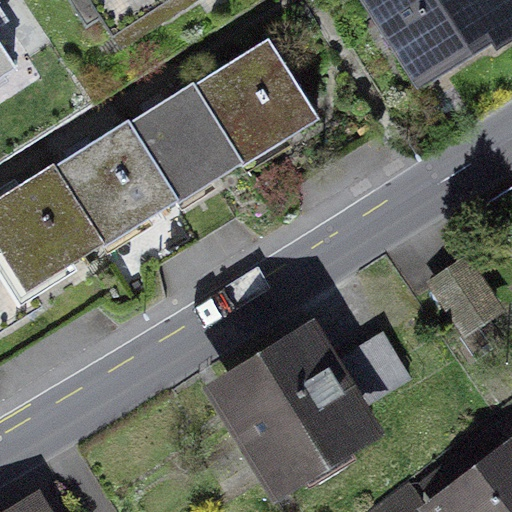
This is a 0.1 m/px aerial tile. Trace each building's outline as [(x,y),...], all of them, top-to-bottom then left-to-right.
[(83,0),(115,50),(193,0),(83,0)] [(511,0),(364,0),(425,98),(511,44),(511,0)] [(314,118),(271,47),(199,89),(242,161),(314,118)] [(0,48),(0,92),(20,81),(0,48)] [(242,161),(199,89),(127,131),(169,203),(242,161)] [(169,203),(127,131),(55,173),(97,245),(169,203)] [(97,245),(55,173),(0,205),(0,244),(25,287),(97,245)] [(467,266),(438,285),(467,330),(496,311),(467,266)] [(316,323),(204,395),(274,506),(387,434),(316,323)] [(436,511),(511,511),(511,452),(435,511),(436,511)] [(58,511),(45,491),(10,511),(58,511)]
